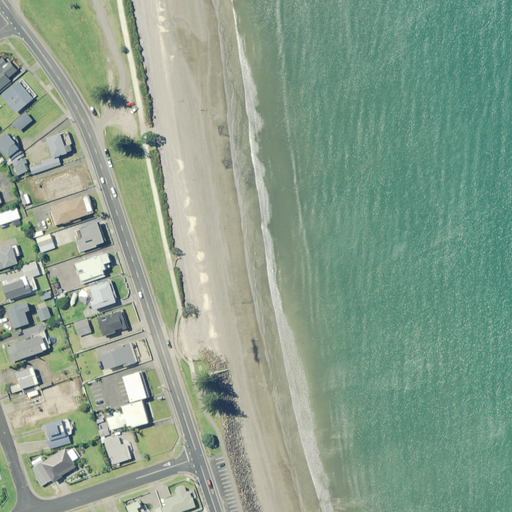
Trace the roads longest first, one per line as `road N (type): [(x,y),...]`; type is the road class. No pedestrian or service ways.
road 1 (secondary): [(13,17),(87,130),(197,457)]
road 2 (residential): [(37,511),(197,457)]
